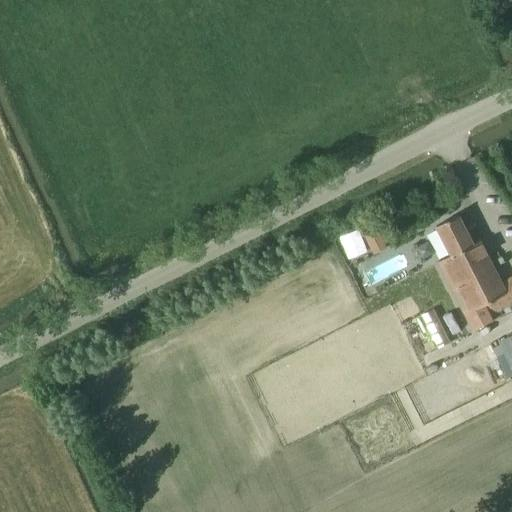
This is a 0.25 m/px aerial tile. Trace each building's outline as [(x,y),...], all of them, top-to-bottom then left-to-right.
[(511,311),(511,276),(500,283),(480,240),(472,244),(458,215),(436,226),(450,256),(439,261),(473,331),(511,311)] [(375,227),(363,232),(371,247),(382,241),(375,227)] [(375,270),(386,288),(410,273),(398,255),(375,270)] [(511,333),(506,336),(511,348),(511,378),(492,387),(500,404),(511,398),(511,333)] [(471,418),(492,410),(473,363),(455,370),(460,381),(416,398),(426,423),(466,407),(471,418)]
